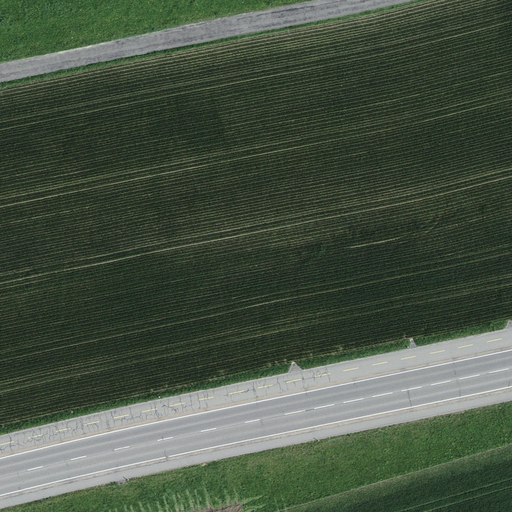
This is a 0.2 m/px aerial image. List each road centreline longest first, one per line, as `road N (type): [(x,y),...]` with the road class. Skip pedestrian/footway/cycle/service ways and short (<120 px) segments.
road 1 (primary): [(0,476),(511,368)]
road 2 (residential): [(369,0),(0,72)]
